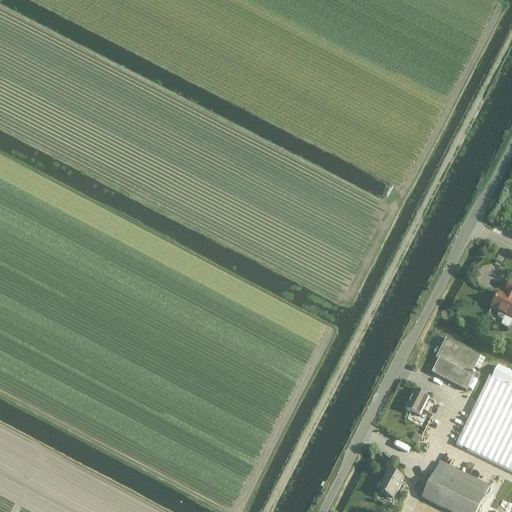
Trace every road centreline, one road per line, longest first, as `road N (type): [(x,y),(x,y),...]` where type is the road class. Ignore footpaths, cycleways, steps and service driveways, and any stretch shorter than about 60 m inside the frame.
road 1 (unclassified): [(321,511),(511,148)]
road 2 (track): [(388,176),(42,0)]
road 3 (unknown): [(397,365),(449,392),(438,443),(408,456),(362,432)]
